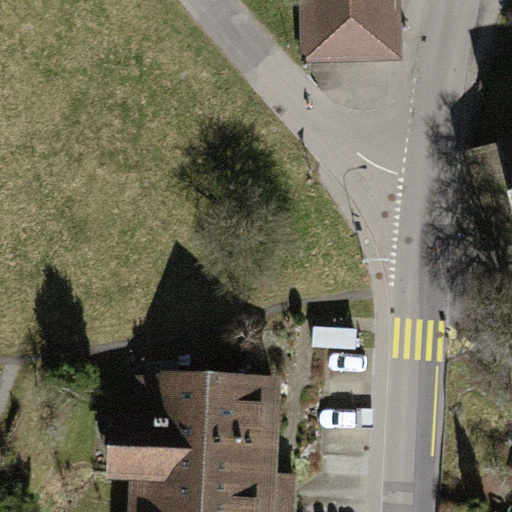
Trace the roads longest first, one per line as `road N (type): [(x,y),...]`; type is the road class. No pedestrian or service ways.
road 1 (residential): [(215,0),(283,86),(356,153),(378,168),(429,176)]
road 2 (tertiary): [(422,301),(410,511)]
road 3 (tertiary): [(456,0),(429,176)]
road 4 (tertiary): [(429,176),(422,301)]
